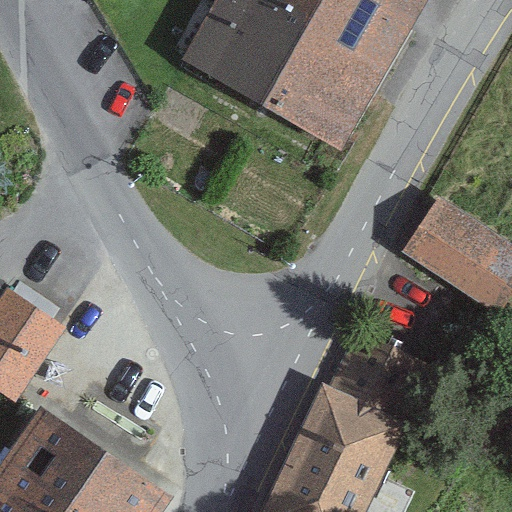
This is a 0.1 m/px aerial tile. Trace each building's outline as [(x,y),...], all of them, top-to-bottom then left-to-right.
[(401,0),(200,0),(168,63),(329,143),(401,0)] [(511,244),(432,191),(397,242),(498,310),(511,288),(511,244)] [(56,321),(3,285),(0,290),(0,394),(4,397),(56,321)] [(306,365),(244,511),(359,511),(425,353),(357,325),(336,377),(306,365)] [(141,511),(159,486),(33,401),(0,450),(0,511),(141,511)]
